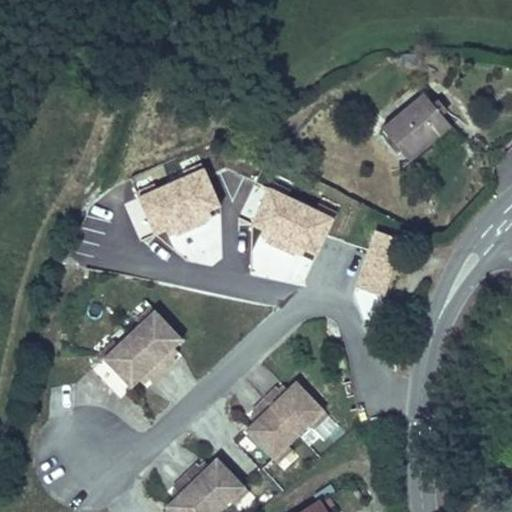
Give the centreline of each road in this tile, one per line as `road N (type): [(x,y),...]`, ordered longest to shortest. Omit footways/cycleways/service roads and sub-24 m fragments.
road 1 (residential): [(419,398),(372,385),(353,324),(332,302),(314,299),(283,315),(146,446),(126,455),(88,452)]
road 2 (tertiary): [(419,398),(442,307),(497,226)]
